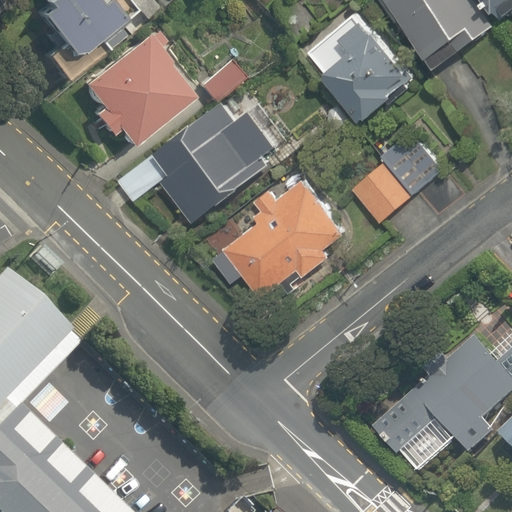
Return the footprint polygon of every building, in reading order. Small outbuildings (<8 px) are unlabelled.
[(38,54),(59,81),(153,7),(147,0),(43,0),(45,3),(32,14),(54,42),(38,54)] [(475,0),(386,0),(440,72),(498,30),(475,0)] [(511,20),(511,0),(485,0),(506,26),(511,20)] [(340,25),(309,50),(371,126),(418,87),(367,25),(351,39),(340,25)] [(80,85),(98,108),(90,114),(109,139),(117,134),(128,150),(199,97),(151,32),(80,85)] [(232,60),(197,85),(211,105),(247,79),(232,60)] [(227,102),(122,182),(138,203),(166,182),(198,225),(277,165),(271,158),(284,148),(253,106),(238,117),(227,102)] [(457,165),(431,135),(415,149),(401,133),(380,151),(386,159),(420,198),(457,165)] [(420,198),(386,159),(353,188),(387,227),(409,208),(420,198)] [(250,204),(261,218),(213,256),(237,286),(250,276),(268,299),(296,277),(303,286),(340,256),(330,243),(349,229),(310,180),(285,200),(273,185),(250,204)] [(62,265),(43,247),(34,256),(53,274),(62,265)] [(0,418),(14,404),(77,341),(66,331),(67,329),(4,268),(0,271),(0,418)] [(511,351),(500,365),(469,335),(376,432),(424,479),(461,440),(478,457),(499,435),(490,426),(511,403),(511,351)] [(86,352),(72,365),(100,395),(114,382),(86,352)] [(0,511),(125,511),(14,404),(0,418),(0,511)] [(511,429),(503,438),(511,446),(511,429)]
